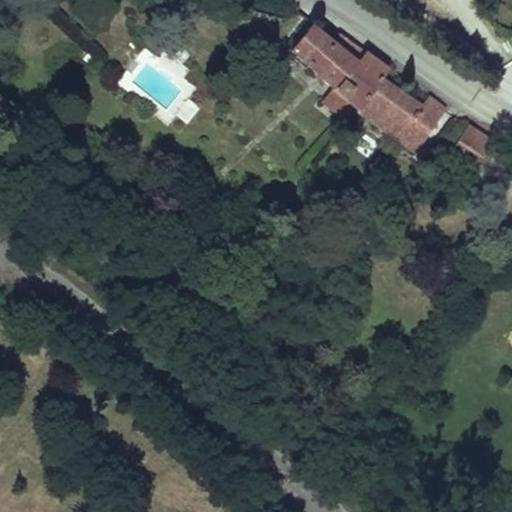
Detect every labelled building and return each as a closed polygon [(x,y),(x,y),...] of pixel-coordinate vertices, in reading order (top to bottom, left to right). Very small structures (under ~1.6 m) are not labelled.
[(337,43),(315,26),(293,50),(336,90),(350,103),(337,116),(350,128),(362,113),(421,151),(449,114),(431,100),(425,107),(390,82),(395,75),(370,56),(365,63),(337,43)] [(343,35),(337,43),(365,63),(370,56),(343,35)] [(324,104),(337,116),(350,103),(336,90),(324,104)] [(489,139),(466,126),(448,158),(470,171),(489,139)] [(231,211),(189,243),(203,261),(244,228),(231,211)]
